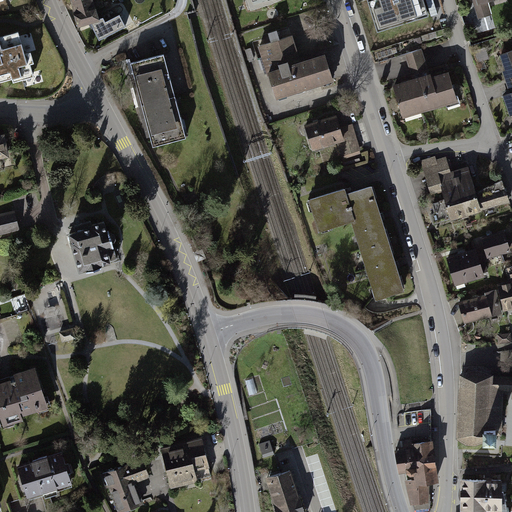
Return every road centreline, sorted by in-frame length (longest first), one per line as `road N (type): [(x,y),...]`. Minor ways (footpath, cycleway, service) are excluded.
road 1 (residential): [(442,511),(443,356),(386,156)]
road 2 (tertiary): [(402,511),(374,372),(357,337),(309,314),(208,332)]
road 3 (secondary): [(208,332),(175,245),(97,96)]
road 4 (secondary): [(249,511),(208,332)]
road 5 (residential): [(386,156),(340,0)]
road 6 (residential): [(492,142),(451,0)]
